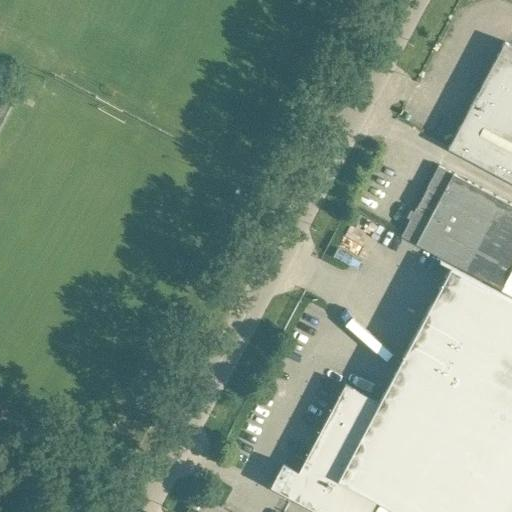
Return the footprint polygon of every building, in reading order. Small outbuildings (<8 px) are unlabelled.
[(511,45),(504,41),(448,147),(511,181),(511,45)] [(0,124),(14,98),(0,91),(0,124)] [(511,204),(438,165),(403,232),(401,235),(500,289),(511,294),(511,204)] [(245,206),(248,199),(238,194),(234,201),(245,206)] [(377,500),(400,511),(511,511),(511,299),(450,267),(440,261),(450,267),(378,402),(368,397),(368,395),(345,383),(323,423),(304,460),(294,455),(289,466),(283,463),(270,486),(318,511),(371,511),(372,511),(371,510),(377,500)] [(71,464),(68,469),(74,472),(77,467),(71,464)]
